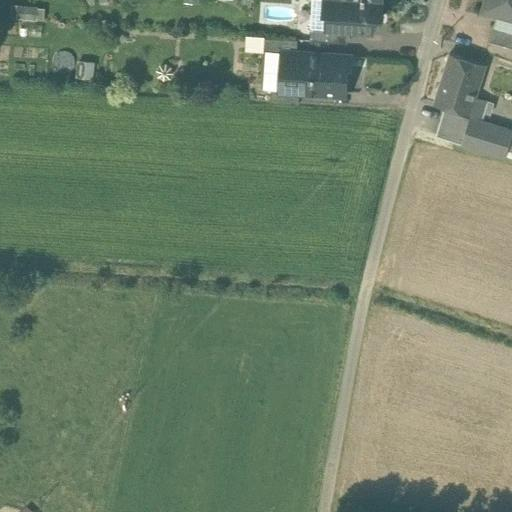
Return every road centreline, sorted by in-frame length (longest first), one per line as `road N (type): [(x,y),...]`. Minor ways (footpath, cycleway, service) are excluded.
road 1 (residential): [(367,304),(443,0)]
road 2 (unclassified): [(324,511),(367,304)]
